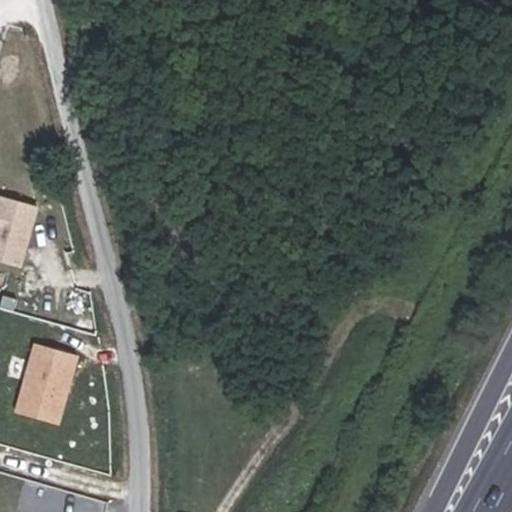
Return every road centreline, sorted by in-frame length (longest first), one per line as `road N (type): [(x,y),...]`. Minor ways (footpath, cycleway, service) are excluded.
road 1 (unclassified): [(142,511),(146,401),(42,0)]
road 2 (track): [(368,281),(223,511)]
road 3 (motorway): [(511,366),(439,511)]
